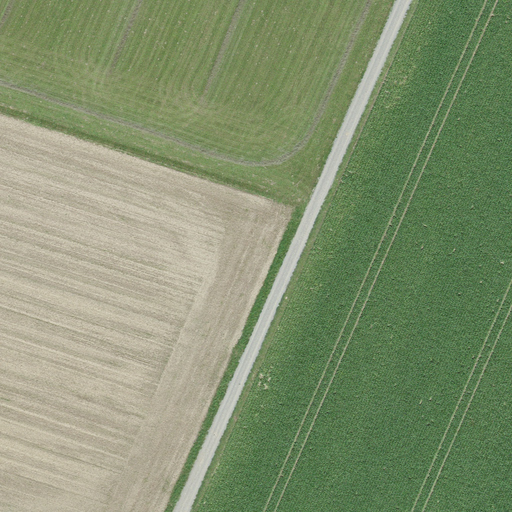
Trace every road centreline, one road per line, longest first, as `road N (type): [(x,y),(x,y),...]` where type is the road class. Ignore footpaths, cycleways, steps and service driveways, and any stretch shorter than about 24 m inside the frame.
road 1 (track): [(406,0),(182,511)]
road 2 (track): [(0,102),(319,202)]
